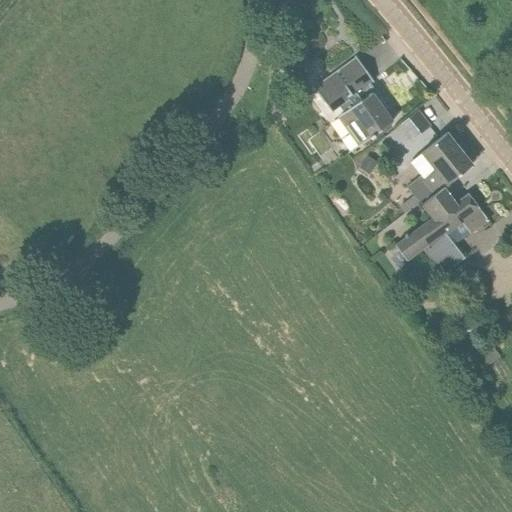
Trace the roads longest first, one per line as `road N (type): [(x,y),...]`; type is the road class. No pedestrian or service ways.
road 1 (unclassified): [(0,303),(69,276),(185,156),(237,90),(254,44),(252,0)]
road 2 (tertiary): [(511,159),(380,0)]
